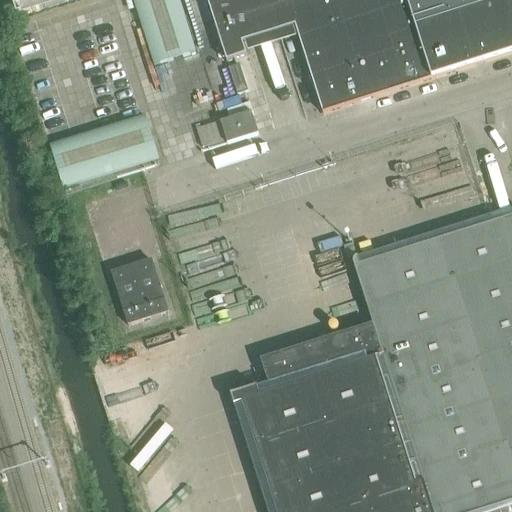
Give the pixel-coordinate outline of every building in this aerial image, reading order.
[(12,0),(19,20),(82,0),(12,0)] [(200,57),(181,0),(131,0),(154,72),(200,57)] [(511,0),(206,0),(227,65),(248,58),(243,46),(296,29),(324,117),(511,56),(511,0)] [(240,67),(229,71),(238,97),(249,94),(240,67)] [(252,115),(221,125),(228,147),(259,137),(252,115)] [(146,119),(50,149),(64,192),(159,161),(146,119)] [(269,386),(231,398),(266,511),(490,511),(511,505),(511,210),(358,260),(357,260),(356,260),(356,261),(355,261),(355,262),(354,262),(354,263),(354,264),(354,265),(354,266),(354,267),(373,328),(375,334),(264,369),(269,386)] [(152,263),(112,275),(129,328),(169,315),(152,263)]
